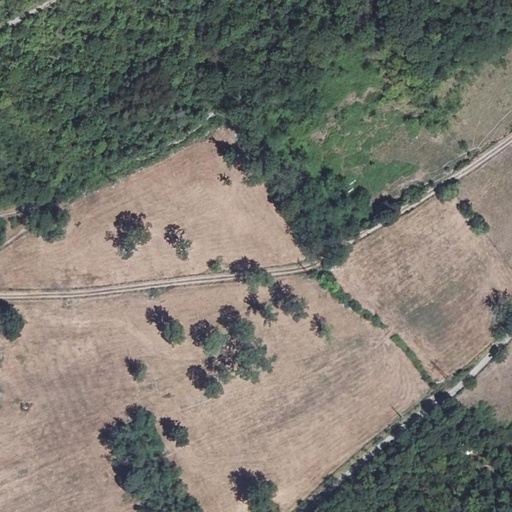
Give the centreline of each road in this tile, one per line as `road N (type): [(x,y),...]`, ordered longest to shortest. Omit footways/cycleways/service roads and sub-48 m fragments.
road 1 (track): [(0,297),(308,267),(511,139)]
road 2 (track): [(511,331),(439,405),(302,511)]
